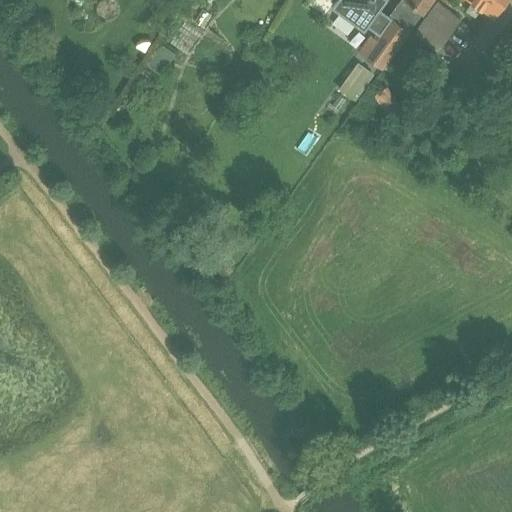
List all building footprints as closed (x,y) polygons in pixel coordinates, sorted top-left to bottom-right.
[(337,0),(334,5),(365,28),(367,25),(379,9),(385,0),(337,0)] [(403,0),(391,17),(391,18),(410,32),(425,12),(408,0),(403,0)] [(408,0),(425,12),(433,0),(408,0)] [(507,0),(469,0),(467,5),(474,10),(479,4),(496,16),(507,0)] [(480,33),(440,2),(424,21),(465,53),(480,33)] [(391,17),(379,9),(367,25),(379,34),(391,18),(391,17)] [(379,34),(365,53),(385,67),(410,32),(391,18),(379,34)] [(351,61),(332,89),(351,101),(369,74),(351,61)]
